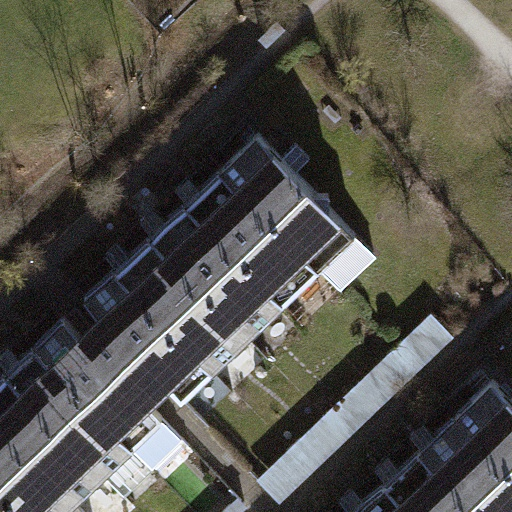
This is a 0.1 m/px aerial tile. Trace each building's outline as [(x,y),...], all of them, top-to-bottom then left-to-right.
[(260,131),(222,167),(319,269),(357,233),(260,131)] [(222,167),(186,200),(283,302),(319,269),(222,167)] [(186,200),(151,234),(248,336),(283,302),(186,200)] [(151,234),(116,267),(212,369),(248,336),(151,234)] [(66,314),(36,343),(132,445),(163,415),(148,400),(167,382),(182,398),(212,369),(116,267),(85,296),(118,332),(100,349),(66,314)] [(291,501),(450,326),(431,308),(272,484),(291,501)] [(36,343),(6,370),(103,472),(132,445),(36,343)] [(6,370),(0,376),(0,421),(74,500),(103,472),(6,370)] [(511,472),(511,395),(493,376),(455,412),(511,472)] [(484,511),(511,511),(511,472),(455,412),(420,445),(484,511)] [(0,421),(0,480),(30,511),(60,511),(74,500),(0,421)] [(418,511),(484,511),(420,445),(385,478),(418,511)] [(349,511),(418,511),(385,478),(350,511),(349,511)] [(30,511),(0,480),(0,511),(30,511)]
